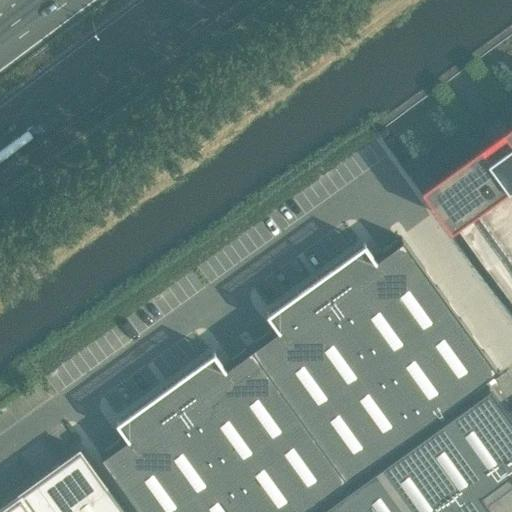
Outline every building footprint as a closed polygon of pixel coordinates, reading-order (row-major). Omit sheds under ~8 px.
[(456,221),(480,204),(511,180),(511,133),(433,190),(456,221)] [(511,180),(480,204),(482,207),(480,209),(481,210),(483,209),(493,223),(492,224),(493,225),(494,225),(510,246),(508,247),(509,249),(511,248),(511,249),(511,180)] [(119,438),(99,453),(141,511),(291,511),(494,366),(495,366),(482,349),(471,333),(459,316),(448,301),(436,284),(424,268),(400,235),(396,238),(380,250),(372,256),(362,243),(268,310),(278,324),(270,330),(253,341),(246,347),(229,359),(221,365),(212,351),(118,419),(127,432),(119,438)] [(486,511),(487,511),(475,495),(489,484),(504,474),(511,484),(511,426),(490,397),(483,387),(477,392),(441,418),(406,443),(371,469),(340,492),(311,511),(486,511)] [(0,511),(125,511),(78,447),(0,503),(0,511)]
